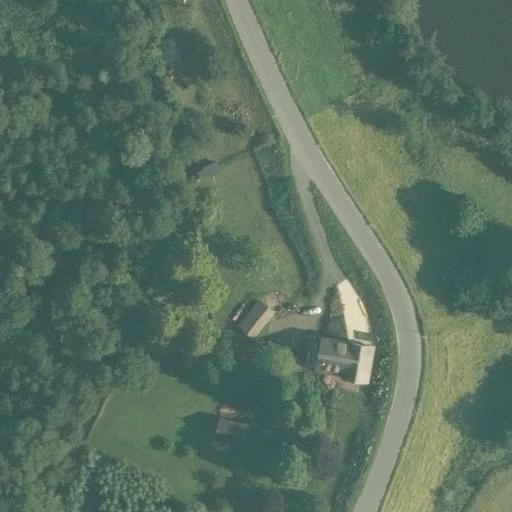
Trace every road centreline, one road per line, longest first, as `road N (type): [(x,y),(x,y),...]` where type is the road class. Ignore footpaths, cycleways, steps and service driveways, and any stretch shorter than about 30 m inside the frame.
road 1 (unclassified): [(359,511),(403,389),(402,342),(372,258),(305,159),(231,0)]
road 2 (track): [(0,60),(125,62)]
